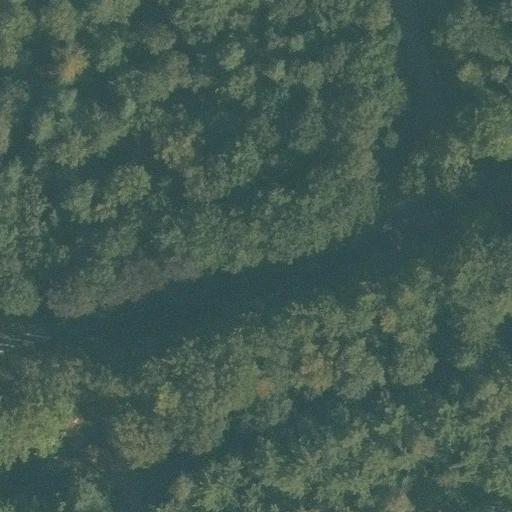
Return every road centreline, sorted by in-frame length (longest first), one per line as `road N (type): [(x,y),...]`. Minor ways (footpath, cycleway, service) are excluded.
road 1 (secondary): [(0,353),(511,188)]
road 2 (track): [(0,498),(511,342)]
road 3 (track): [(0,73),(35,275)]
road 4 (track): [(409,51),(395,224),(405,248)]
road 5 (track): [(495,194),(409,51)]
road 6 (track): [(82,355),(136,511)]
